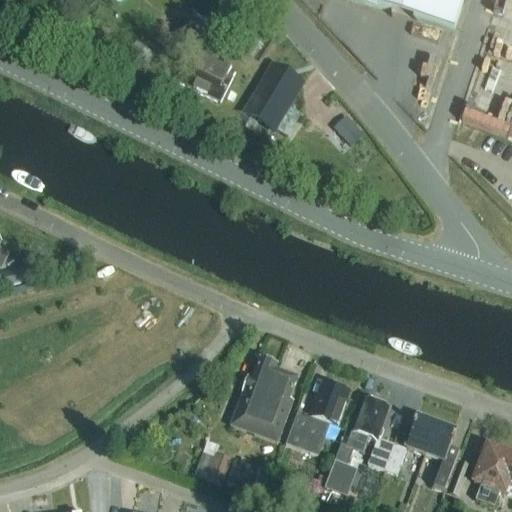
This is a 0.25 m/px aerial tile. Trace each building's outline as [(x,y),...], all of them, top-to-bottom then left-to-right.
[(85,0),(45,0),(58,12),(62,8),(69,17),(85,0)] [(349,0),(349,1),(452,34),(463,0),(349,0)] [(139,77),(155,56),(136,42),(121,63),(139,77)] [(220,106),(235,75),(227,72),(231,64),(201,49),(197,58),(194,56),(179,86),(220,106)] [(276,74),(251,117),(271,129),(297,86),(276,74)] [(470,100),(463,121),(496,133),(510,91),(487,83),(480,103),(470,100)] [(362,141),(347,123),(335,133),(350,151),(362,141)] [(8,258),(0,254),(0,248),(2,245),(0,244),(0,273),(1,274),(8,258)] [(0,288),(0,290),(26,284),(23,270),(0,275),(0,288)] [(276,448),(293,404),(288,403),(296,383),(275,375),(277,369),(259,362),(251,382),(247,380),(242,396),(243,396),(230,430),(276,448)] [(297,415),(285,448),(317,460),(328,428),(336,431),(349,397),(322,387),(310,420),(297,415)] [(340,448),(333,467),(324,492),(346,501),(357,472),(346,468),(351,454),(362,458),(369,441),(376,444),(367,469),(383,475),(392,448),(376,442),(387,412),(366,404),(348,451),(340,448)] [(392,448),(383,475),(395,479),(406,452),(423,459),(435,427),(416,420),(404,453),(392,448)] [(433,491),(444,495),(455,465),(458,457),(448,454),(455,435),(435,427),(423,459),(442,466),(433,491)] [(511,460),(486,451),(473,486),(481,489),(475,504),(494,511),(499,496),(503,498),(508,483),(511,484),(511,460)] [(216,457),(205,485),(220,491),(231,463),(216,457)] [(257,472),(233,463),(225,485),(249,494),(257,472)] [(455,465),(444,495),(459,501),(470,470),(455,465)] [(351,511),(353,511),(369,511),(372,508),(355,501),(351,511)]
